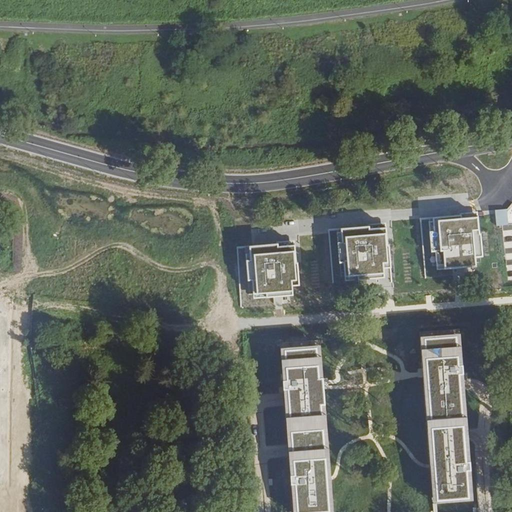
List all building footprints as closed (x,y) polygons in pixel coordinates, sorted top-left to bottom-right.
[(390,210),(475,194),(472,180),(387,195),(390,210)] [(478,212),(421,219),(426,278),(484,273),(478,212)] [(385,223),(329,230),(333,283),(391,276),(385,223)] [(295,241),(237,247),(240,299),(300,295),(295,241)] [(300,260),(303,269),(309,268),(307,258),(300,260)] [(306,281),(306,286),(327,284),(326,268),(312,269),(313,280),(306,281)] [(459,330),(420,334),(427,420),(467,417),(459,330)] [(321,346),(280,349),(286,419),(326,415),(321,346)] [(71,367),(33,366),(32,431),(70,431),(71,367)] [(326,415),(286,419),(294,511),(332,511),(333,511),(326,415)] [(467,417),(427,420),(433,504),(474,501),(471,463),(470,445),(467,417)] [(255,457),(256,470),(269,470),(268,456),(255,457)] [(254,500),(268,500),(267,482),(253,483),(254,500)] [(68,511),(69,485),(32,484),(31,511),(68,511)] [(253,511),(269,511),(269,500),(254,501),(253,511)]
